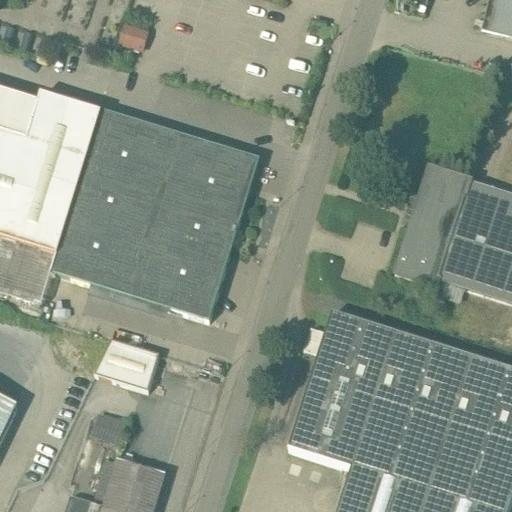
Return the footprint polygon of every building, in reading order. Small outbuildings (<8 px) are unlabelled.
[(511,0),(490,0),(482,35),(511,42),(511,0)] [(148,36),(125,28),(119,46),(142,54),(148,36)] [(259,164),(101,115),(101,117),(41,99),(38,107),(0,95),(0,242),(57,260),(51,278),(91,290),(169,314),(209,326),(259,164)] [(429,171),(395,278),(436,291),(439,284),(466,200),(471,184),(429,171)] [(511,215),(466,200),(439,284),(511,307),(511,215)] [(57,260),(0,242),(0,298),(40,311),(51,278),(57,260)] [(169,314),(91,290),(87,300),(166,325),(169,314)] [(511,375),(332,317),(325,337),(318,361),(288,453),(351,473),(376,394),(511,437),(511,375)] [(325,337),(312,333),(304,357),(318,361),(325,337)] [(159,359),(111,345),(94,379),(148,396),(159,359)] [(509,511),(511,503),(511,437),(376,394),(351,473),(338,511),(509,511)] [(0,445),(16,412),(0,403),(0,445)] [(113,446),(120,422),(96,415),(89,439),(113,446)] [(118,465),(103,511),(154,511),(164,479),(118,465)]
